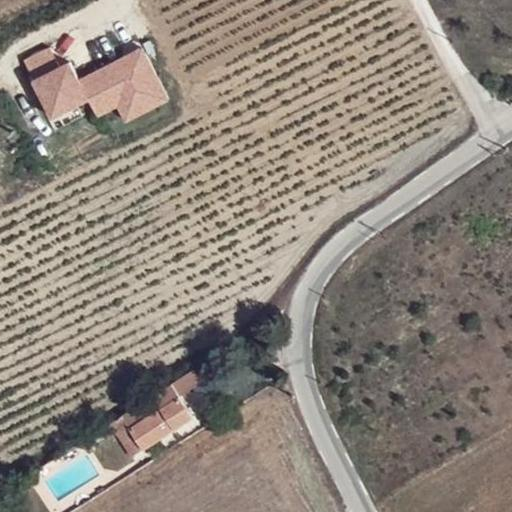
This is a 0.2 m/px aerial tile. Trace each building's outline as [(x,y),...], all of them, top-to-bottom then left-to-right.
[(158,76),(145,49),(82,81),(72,63),(63,68),(53,49),(27,62),(55,118),(91,99),(100,117),(120,106),(124,113),(156,96),(149,81),(158,76)] [(156,96),(124,113),(128,122),(170,101),(158,76),(149,81),(156,96)] [(196,373),(174,386),(182,398),(203,384),(196,373)] [(145,450),(195,418),(182,398),(174,386),(125,417),(123,418),(143,451),(145,450)] [(123,418),(99,433),(105,443),(111,440),(125,463),(143,451),(123,418)]
